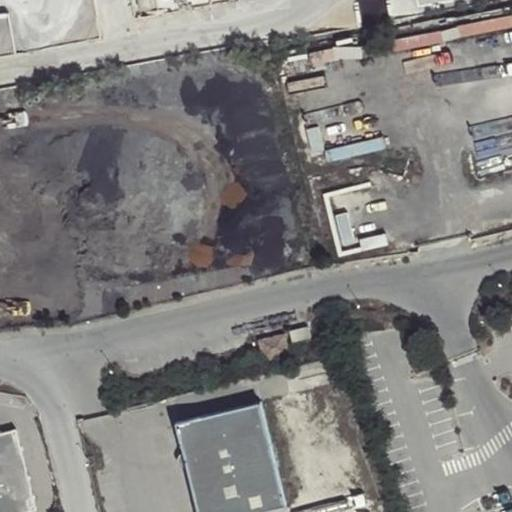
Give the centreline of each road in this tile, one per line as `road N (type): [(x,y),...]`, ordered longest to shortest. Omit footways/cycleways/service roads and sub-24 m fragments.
road 1 (unclassified): [(45,355),(428,266)]
road 2 (unclassified): [(45,355),(82,511)]
